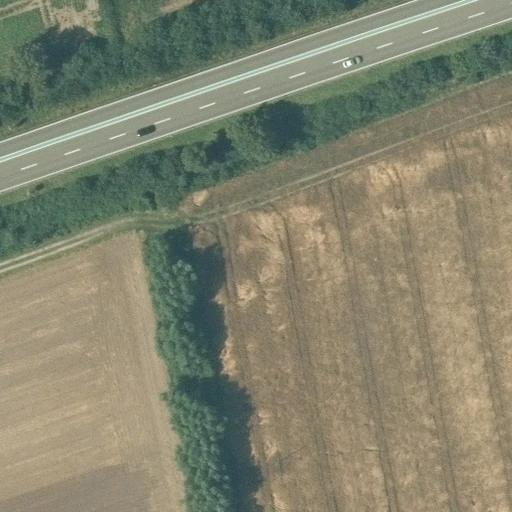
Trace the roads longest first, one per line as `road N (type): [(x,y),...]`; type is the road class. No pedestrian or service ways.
road 1 (trunk): [(0,177),(511,5)]
road 2 (trunk): [(446,0),(0,151)]
road 3 (track): [(0,267),(131,221),(180,220)]
